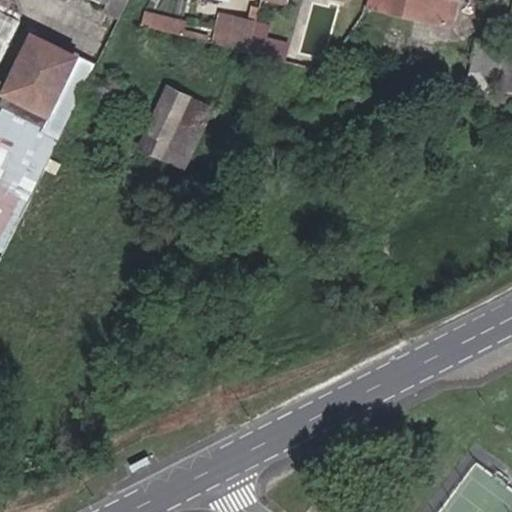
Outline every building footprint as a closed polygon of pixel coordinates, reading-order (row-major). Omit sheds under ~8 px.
[(371,0),(370,6),(390,11),(452,25),(457,0),(371,0)] [(248,7),(245,20),(230,17),(223,46),(245,51),(255,8),(248,7)] [(181,36),(184,24),(144,14),(141,26),(181,36)] [(223,46),(230,17),(217,14),(210,43),(223,46)] [(33,35),(6,92),(50,115),(44,127),(61,134),(93,64),(33,35)] [(497,91),(507,46),(481,40),(470,85),(497,91)] [(282,76),(268,70),(265,76),(279,82),(282,76)] [(128,86),(95,71),(79,104),(113,118),(128,86)] [(211,109),(168,89),(142,148),(186,167),(211,109)] [(0,104),(44,127),(50,115),(6,92),(0,103),(0,104)]
